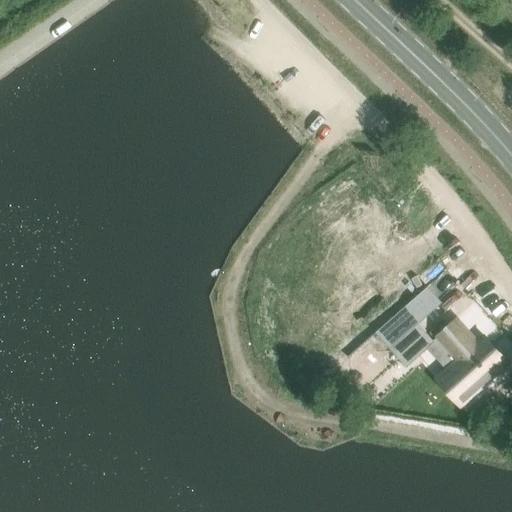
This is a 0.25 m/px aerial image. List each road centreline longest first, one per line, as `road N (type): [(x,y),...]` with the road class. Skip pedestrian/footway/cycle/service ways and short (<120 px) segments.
road 1 (track): [(288,194),(234,277),(228,311),(236,350),(249,387),(272,406),(369,425)]
road 2 (residential): [(511,283),(474,227),(363,106)]
road 3 (secondary): [(511,158),(355,0)]
road 4 (residential): [(363,106),(260,0)]
road 5 (residential): [(369,425),(511,453)]
